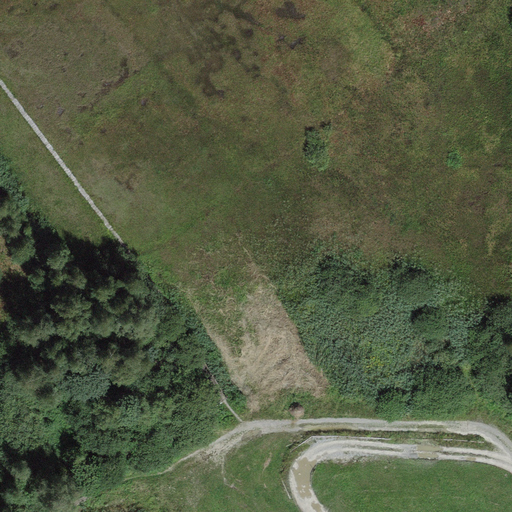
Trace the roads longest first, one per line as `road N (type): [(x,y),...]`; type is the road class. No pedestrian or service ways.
road 1 (track): [(511,451),(479,428),(246,423)]
road 2 (track): [(511,464),(458,453),(320,451),(300,481),(317,511)]
